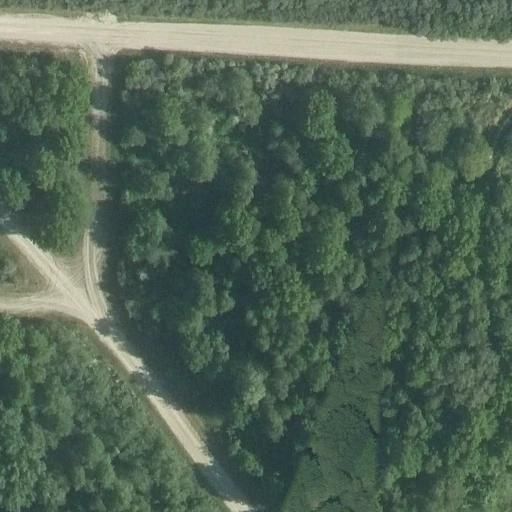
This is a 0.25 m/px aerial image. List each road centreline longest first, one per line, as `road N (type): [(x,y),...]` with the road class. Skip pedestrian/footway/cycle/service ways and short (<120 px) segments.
road 1 (track): [(0,24),(511,56)]
road 2 (track): [(240,511),(198,465),(123,347),(0,221)]
road 3 (unknown): [(0,302),(85,308),(92,32)]
